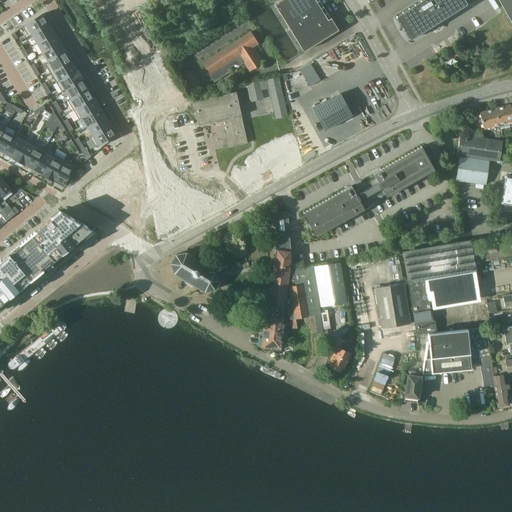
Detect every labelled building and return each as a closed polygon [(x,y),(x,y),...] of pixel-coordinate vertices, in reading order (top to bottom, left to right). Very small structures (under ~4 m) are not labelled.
[(327,20),(315,0),(280,0),(274,4),(303,52),(337,31),(329,19),(327,20)] [(411,39),(446,17),(466,5),(466,3),(464,0),(421,0),(396,16),(396,18),(401,27),(401,30),(404,30),(409,39),(411,39)] [(511,0),(497,0),(511,24),(511,0)] [(44,13),(22,26),(28,37),(32,34),(49,24),(47,20),(48,19),(44,13)] [(49,24),(32,34),(37,43),(55,33),(49,24)] [(202,64),(209,75),(212,80),(216,81),(227,73),(228,69),(227,69),(234,64),(239,65),(244,63),(249,72),(262,63),(251,47),(257,43),(250,32),(202,64)] [(55,33),(37,43),(43,53),(60,42),(55,33)] [(60,42),(43,53),(48,61),(48,62),(66,51),(60,42)] [(48,61),(45,63),(50,73),(71,61),(66,51),(48,62),(48,61)] [(71,61),(50,73),(56,82),(77,70),(71,61)] [(77,70),(56,82),(62,92),(65,90),(82,79),(77,70)] [(202,89),(194,76),(190,71),(180,78),(189,92),(202,89)] [(287,115),(278,76),(247,84),(251,101),(263,98),(260,87),(268,85),(275,118),(287,115)] [(82,79),(65,90),(70,98),(71,99),(88,88),(82,79)] [(70,98),(67,101),(73,110),(94,98),(88,88),(71,99),(70,98)] [(247,143),(240,112),(236,91),(193,101),(198,125),(221,120),(224,131),(223,131),(224,134),(228,147),(247,143)] [(340,94),(312,109),(324,130),(352,115),(340,94)] [(94,98),(73,110),(78,120),(82,118),(82,117),(99,107),(94,98)] [(150,106),(136,114),(169,169),(225,202),(229,194),(234,197),(251,187),(237,179),(236,181),(187,151),(162,110),(163,110),(157,101),(150,106)] [(511,112),(510,104),(494,109),(498,124),(511,120),(511,112)] [(99,107),(82,117),(82,118),(87,127),(105,116),(99,107)] [(498,124),(494,109),(479,113),(483,128),(498,124)] [(105,116),(87,127),(93,135),(93,136),(110,125),(105,116)] [(508,124),(500,126),(501,133),(510,131),(508,124)] [(93,135),(89,137),(95,148),(117,134),(114,129),(113,129),(110,125),(93,136),(93,135)] [(4,131),(0,137),(0,150),(4,153),(13,136),(4,131)] [(460,135),(457,155),(499,161),(502,141),(460,135)] [(13,136),(4,153),(14,158),(23,142),(22,142),(13,136)] [(23,142),(14,158),(23,164),(35,144),(24,138),(22,142),(23,142)] [(35,144),(23,164),(33,169),(44,149),(35,144)] [(386,196),(433,170),(420,147),(373,173),(376,178),(354,190),(351,185),(303,212),(316,236),(364,209),(362,205),(384,193),(386,196)] [(44,149),(33,169),(43,175),(54,155),(44,149)] [(129,154),(79,195),(112,213),(145,186),(139,177),(141,175),(129,154)] [(54,155),(43,175),(52,180),(64,160),(54,155)] [(459,156),(458,163),(456,180),(485,184),(489,160),(459,156)] [(64,160),(52,180),(62,186),(74,166),(64,160)] [(501,203),(505,203),(504,209),(511,210),(511,176),(505,175),(501,203)] [(0,177),(0,195),(0,196),(9,189),(0,177)] [(0,260),(0,305),(1,304),(92,229),(60,211),(0,260)] [(272,213),(269,215),(277,230),(278,233),(267,315),(283,317),(285,304),(288,283),(294,284),(292,269),(287,212),(272,213)] [(470,240),(403,251),(407,274),(416,334),(436,332),(431,299),(479,291),(475,271),(472,249),(470,240)] [(217,270),(186,252),(184,252),(184,253),(178,254),(176,254),(175,255),(175,256),(171,262),(171,263),(170,263),(171,264),(170,264),(171,265),(173,272),(174,273),(175,274),(176,275),(176,274),(180,277),(181,278),(197,287),(198,288),(203,290),(202,291),(203,291),(204,291),(205,291),(206,291),(213,290),(214,290),(215,290),(220,280),(217,270)] [(347,302),(341,264),(341,262),(313,267),(319,307),(347,302)] [(319,307),(313,267),(313,266),(292,269),(294,284),(288,283),(285,304),(287,305),(289,319),(320,313),(320,310),(319,307)] [(410,323),(403,283),(375,288),(381,328),(410,323)] [(511,294),(502,296),(504,308),(510,307),(511,309),(511,308),(511,294)] [(495,302),(486,303),(488,314),(497,312),(495,302)] [(320,313),(320,315),(322,329),(330,328),(327,309),(320,310),(320,313)] [(282,322),(283,317),(267,315),(264,330),(282,333),(283,324),(284,324),(284,322),(282,322)] [(317,334),(322,333),(322,329),(320,315),(314,315),(317,334)] [(495,385),(486,328),(468,330),(470,357),(479,356),(484,387),(495,385)] [(280,350),(282,333),(264,330),(262,345),(262,348),(280,350)] [(470,357),(468,330),(428,334),(428,342),(426,342),(422,375),(472,370),(470,357)] [(340,371),(342,367),(343,368),(350,354),(348,352),(351,345),(345,342),(341,349),(337,347),(330,361),(331,362),(329,366),(340,371)] [(385,351),(378,369),(389,373),(396,355),(385,351)] [(494,386),(497,406),(509,404),(504,374),(494,376),(495,386),(494,386)] [(407,375),(407,378),(404,401),(417,403),(420,376),(407,375)]
